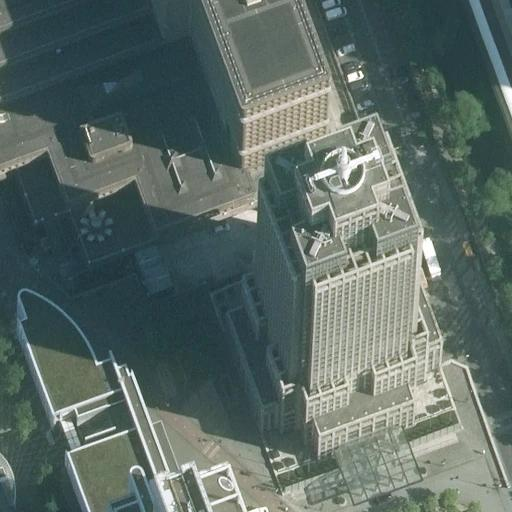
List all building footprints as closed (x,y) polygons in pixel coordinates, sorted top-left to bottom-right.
[(336,177),(327,154),(328,153),(329,152),(329,150),(329,149),(279,13),(274,0),(0,0),(0,182),(45,166),(46,166),(48,166),(49,168),(67,214),(67,215),(69,216),(70,217),(72,217),(133,194),(135,194),(136,194),(137,196),(155,244),(156,245),(157,246),(159,247),(160,246),(254,211),(256,210),(257,207),(258,205),(336,177)] [(511,0),(459,0),(511,143),(511,0)] [(274,451),(455,384),(389,204),(208,270),(274,451)] [(186,511),(158,436),(147,440),(128,388),(128,392),(126,392),(123,383),(115,385),(111,376),(109,371),(107,372),(109,377),(96,381),(93,374),(92,371),(89,366),(85,359),(84,357),(81,353),(77,346),(71,340),(66,335),(61,329),(59,328),(54,324),(50,321),(46,318),(41,316),(36,313),(32,311),(27,309),(25,308),(23,308),(21,308),(20,309),(19,309),(18,311),(17,312),(16,313),(16,314),(16,316),(16,317),(16,318),(23,337),(17,339),(16,337),(15,338),(51,437),(51,436),(51,434),(58,432),(70,467),(64,470),(63,468),(78,511),(186,511)] [(0,511),(11,511),(11,510),(10,507),(8,503),(6,500),(4,497),(1,492),(0,491),(0,511)]
